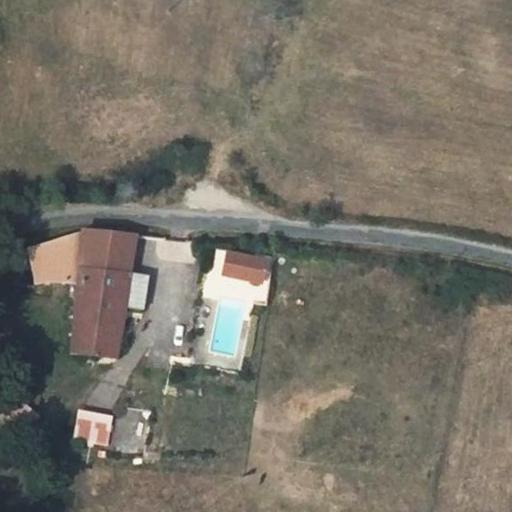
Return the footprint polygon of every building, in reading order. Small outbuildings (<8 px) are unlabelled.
[(81,238),(33,250),(37,288),(80,282),(77,312),(74,326),(71,348),(125,357),(130,315),(133,285),(138,243),(114,241),(81,238)] [(224,249),(217,277),(261,287),(267,260),(224,249)] [(133,285),(130,315),(147,317),(150,287),(133,285)] [(18,403),(10,396),(0,407),(0,408),(8,415),(18,403)] [(38,419),(18,403),(8,415),(28,431),(38,419)] [(112,420),(81,415),(77,440),(108,446),(112,420)]
